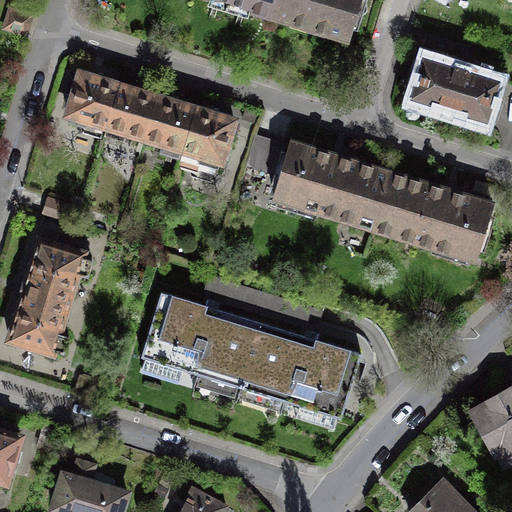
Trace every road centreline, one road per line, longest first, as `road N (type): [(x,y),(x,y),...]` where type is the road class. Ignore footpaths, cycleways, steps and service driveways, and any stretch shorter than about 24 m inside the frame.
road 1 (residential): [(359,125),(46,29)]
road 2 (residential): [(333,497),(511,312)]
road 3 (residential): [(95,422),(333,497)]
road 4 (residential): [(511,172),(359,125)]
road 5 (residential): [(46,29),(0,179)]
road 6 (residential): [(398,0),(359,125)]
